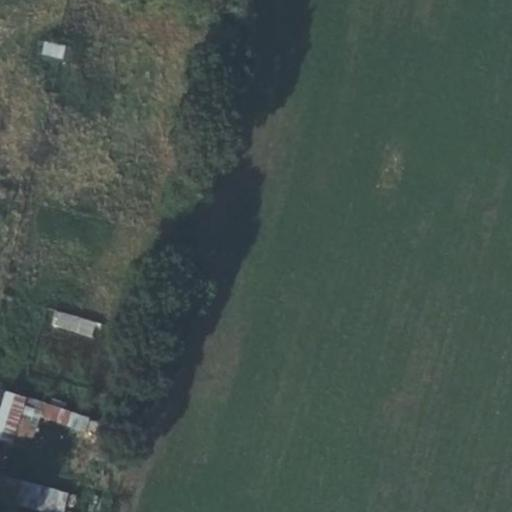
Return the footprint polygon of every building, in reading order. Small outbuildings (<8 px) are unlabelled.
[(42,41),(39,54),(62,59),(65,46),(42,41)] [(51,328),(95,336),(98,320),(53,312),(51,328)] [(7,394),(0,421),(0,442),(13,446),(26,399),(7,394)] [(0,481),(0,501),(4,503),(10,479),(1,477),(0,481)] [(44,511),(64,511),(68,490),(20,482),(16,507),(44,511)]
